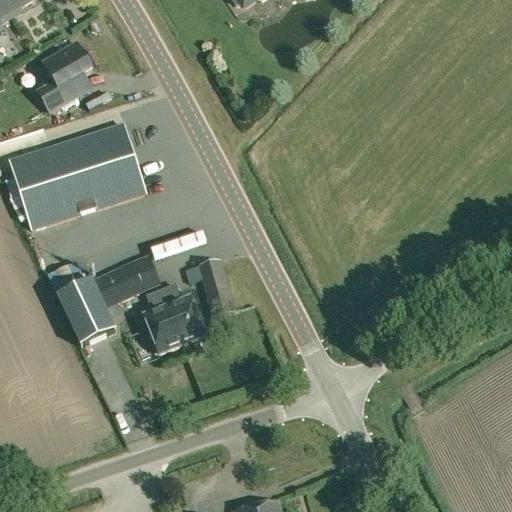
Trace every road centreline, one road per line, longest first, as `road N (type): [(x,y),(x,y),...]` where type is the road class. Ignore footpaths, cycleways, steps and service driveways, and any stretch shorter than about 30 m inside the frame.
road 1 (tertiary): [(339,394),(127,0)]
road 2 (unclassified): [(0,509),(339,394)]
road 3 (unclassified): [(511,283),(339,394)]
road 4 (tertiary): [(399,511),(339,394)]
